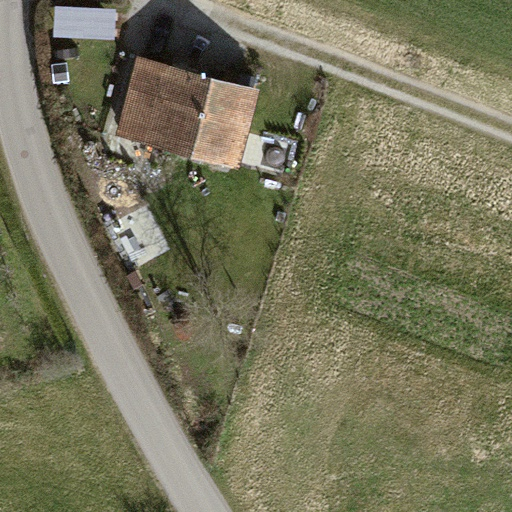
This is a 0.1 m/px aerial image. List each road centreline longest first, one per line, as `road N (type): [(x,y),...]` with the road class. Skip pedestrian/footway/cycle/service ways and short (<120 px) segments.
road 1 (tertiary): [(5,0),(9,76),(34,177),(126,384),(203,511)]
road 2 (track): [(178,0),(511,129)]
